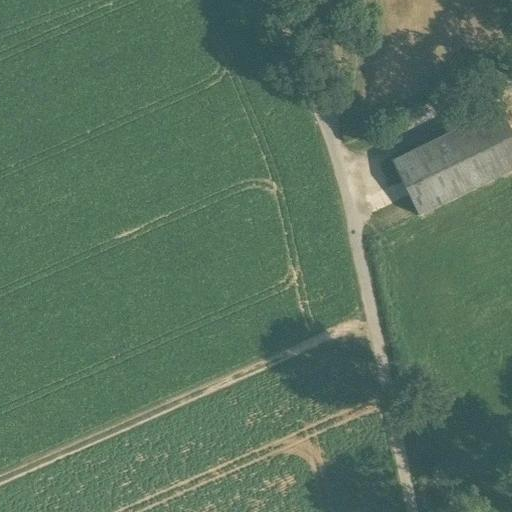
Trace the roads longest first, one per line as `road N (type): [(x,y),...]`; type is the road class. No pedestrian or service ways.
road 1 (track): [(268,0),(324,122),(410,511)]
road 2 (track): [(0,483),(370,321)]
